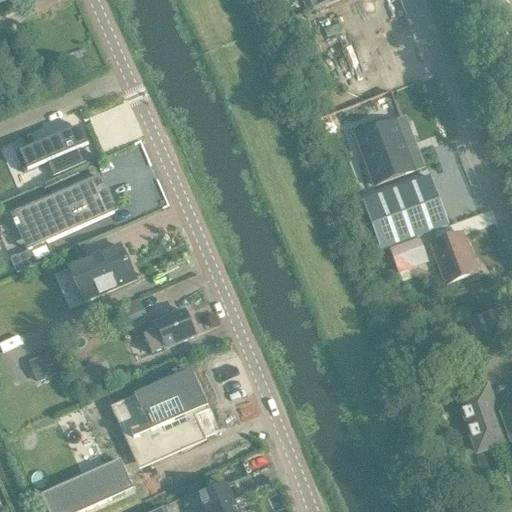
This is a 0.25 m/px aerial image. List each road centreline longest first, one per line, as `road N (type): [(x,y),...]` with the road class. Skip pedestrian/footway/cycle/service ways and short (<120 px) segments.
road 1 (tertiary): [(312,511),(93,0)]
road 2 (unclassified): [(511,238),(416,0)]
